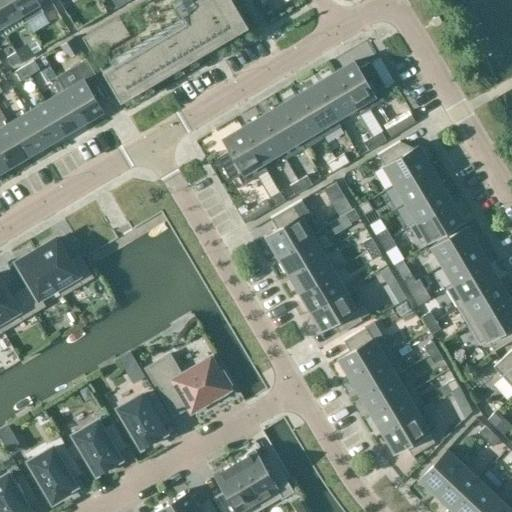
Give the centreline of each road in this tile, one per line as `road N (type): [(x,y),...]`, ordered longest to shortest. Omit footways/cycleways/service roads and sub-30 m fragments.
road 1 (residential): [(336,38),(392,6),(511,200)]
road 2 (residential): [(157,141),(302,389)]
road 3 (residential): [(91,511),(302,389)]
road 4 (residential): [(157,141),(336,38)]
road 5 (residential): [(0,233),(157,141)]
road 6 (residential): [(302,389),(383,511)]
